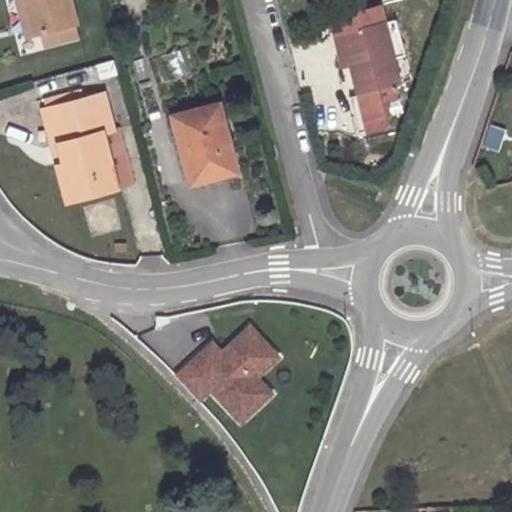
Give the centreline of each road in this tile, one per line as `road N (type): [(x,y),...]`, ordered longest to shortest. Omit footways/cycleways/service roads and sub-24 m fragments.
road 1 (unclassified): [(295,269),(152,290),(97,285),(0,258)]
road 2 (residential): [(253,0),(324,262)]
road 3 (tertiary): [(350,447),(441,325)]
road 4 (tertiary): [(494,0),(443,143)]
road 5 (tertiary): [(373,311),(350,447)]
